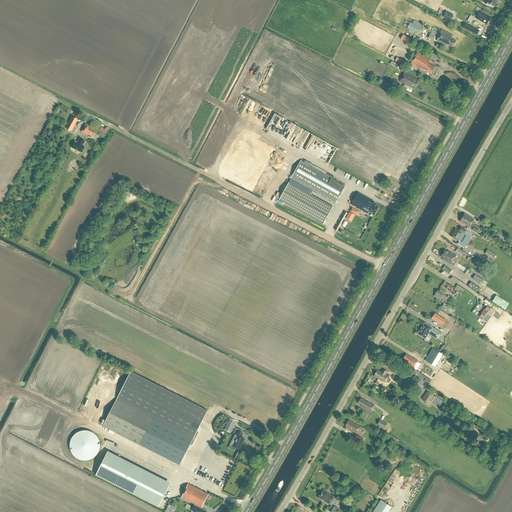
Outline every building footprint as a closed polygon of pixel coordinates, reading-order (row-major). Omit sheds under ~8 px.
[(453,14),(446,11),(443,17),(450,21),(453,14)] [(486,25),(491,17),(480,12),(476,19),(486,25)] [(461,18),(457,17),(455,21),(463,24),(466,15),(462,14),(461,18)] [(418,34),(421,27),(410,22),(407,29),(418,34)] [(474,28),(465,23),(462,28),(471,33),(474,28)] [(433,40),(437,32),(433,30),(429,38),(433,40)] [(453,48),(456,41),(451,38),(453,35),(442,30),(437,41),(447,46),(448,45),(453,48)] [(411,38),(403,34),(401,38),(409,42),(411,38)] [(440,51),(443,46),(431,41),(429,46),(440,51)] [(435,67),(428,63),(431,59),(424,55),(417,52),(410,64),(407,62),(405,65),(409,67),(410,64),(423,72),(424,70),(431,74),(435,67)] [(414,78),(411,77),(412,77),(404,73),(400,82),(414,89),(419,81),(414,78)] [(71,131),(78,119),(71,116),(65,127),(71,131)] [(92,136),(95,131),(90,128),(91,127),(85,124),(81,132),(87,135),(87,134),(92,136)] [(105,129),(101,126),(98,131),(106,135),(109,129),(106,127),(105,129)] [(75,142),(72,148),(81,153),(84,146),(83,145),(85,141),(79,139),(77,143),(75,142)] [(336,203),(346,185),(302,160),(292,178),(336,203)] [(276,174),(258,164),(246,186),(263,196),(276,174)] [(289,181),(278,199),(324,225),(334,207),(289,181)] [(374,215),(379,207),(373,204),(374,201),(358,192),(351,204),(367,214),(369,211),(374,215)] [(118,202),(126,200),(124,194),(118,195),(119,198),(117,199),(118,202)] [(351,221),(355,215),(349,212),(346,218),(351,221)] [(462,218),(474,226),(474,225),(471,224),(474,220),(464,214),(462,218)] [(474,227),(474,226),(462,218),(460,222),(469,228),(470,227),(472,229),(471,230),(476,233),(478,230),(474,227)] [(465,231),(466,230),(461,227),(459,231),(456,229),(451,237),(459,241),(457,244),(464,248),(471,234),(472,232),(467,229),(466,232),(465,231)] [(504,238),(505,237),(498,232),(496,235),(506,242),(508,240),(504,238)] [(496,255),(490,251),(488,249),(485,254),(494,259),(496,255)] [(443,253),(453,260),(456,255),(448,250),(448,251),(445,250),(443,253)] [(450,265),(453,260),(443,253),(440,257),(443,258),(442,260),(450,265)] [(450,274),(452,270),(446,266),(443,269),(450,274)] [(480,284),(483,280),(475,274),(472,279),(480,284)] [(478,293),(481,288),(471,282),(468,286),(478,293)] [(470,295),(473,291),(463,285),(460,290),(465,293),(470,295)] [(445,291),(440,289),(439,291),(438,290),(434,296),(441,300),(442,299),(448,302),(450,298),(443,295),(445,291)] [(509,303),(496,295),(491,301),(505,310),(509,303)] [(451,315),(455,309),(444,303),(441,308),(451,315)] [(479,316),(478,317),(487,323),(495,311),(487,305),(486,306),(487,306),(485,309),(484,309),(481,313),(481,314),(479,316)] [(441,317),(445,314),(441,309),(440,310),(437,307),(435,308),(441,317)] [(432,328),(425,323),(418,334),(425,339),(428,334),(429,334),(429,335),(437,340),(441,333),(432,327),(432,328)] [(443,353),(434,348),(426,361),(435,367),(443,353)] [(414,367),(415,366),(418,361),(413,358),(406,354),(402,360),(414,367)] [(438,372),(444,366),(441,362),(434,368),(438,372)] [(385,375),(387,372),(383,369),(381,372),(377,370),(374,376),(385,382),(386,381),(388,382),(390,382),(391,380),(390,378),(388,377),(389,377),(385,375)] [(431,380),(426,377),(426,378),(419,374),(420,372),(415,369),(412,372),(424,380),(424,381),(428,384),(431,380)] [(180,465),(207,410),(131,372),(104,426),(180,465)] [(419,381),(417,384),(425,389),(427,385),(423,382),(420,380),(419,381)] [(429,404),(434,396),(427,391),(422,399),(429,404)] [(435,396),(431,402),(439,407),(442,401),(435,396)] [(367,402),(366,401),(366,400),(361,397),(358,403),(361,405),(361,407),(370,412),(374,405),(368,401),(367,402)] [(387,424),(380,419),(379,421),(378,421),(377,423),(378,424),(380,426),(384,428),(387,424)] [(346,427),(356,434),(360,427),(349,420),(345,426),(346,426),(346,427)] [(225,430),(230,432),(233,427),(227,424),(225,430)] [(73,436),(72,438),(71,440),(70,442),(70,444),(70,447),(70,449),(71,451),(72,453),(74,455),(75,457),(77,458),(79,459),(82,460),(84,460),(86,460),(89,460),(91,459),(93,458),(95,457),(96,455),(98,453),(99,451),(100,449),(100,446),(100,444),(100,442),(99,439),(98,437),(96,435),(95,434),(93,432),(90,431),(88,431),(86,430),(83,430),(81,431),(79,432),(77,433),(75,434),(73,436)] [(239,449),(244,439),(241,437),(243,434),(237,431),(235,435),(237,436),(232,446),(239,449)] [(361,443),(363,439),(356,435),(354,439),(361,443)] [(158,507),(170,485),(113,456),(102,478),(158,507)] [(202,507),(209,493),(189,483),(182,497),(202,507)] [(329,504),(334,497),(323,490),(318,497),(329,504)]
